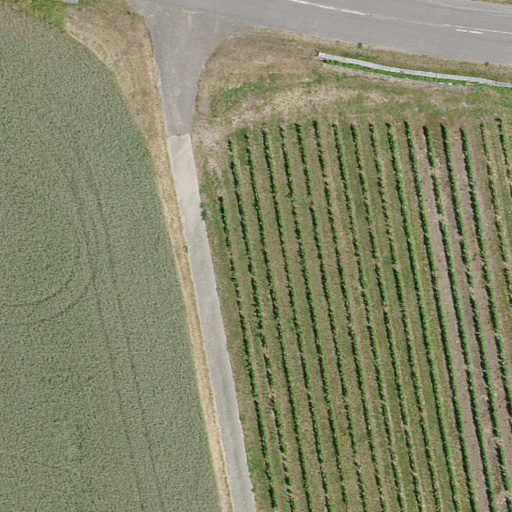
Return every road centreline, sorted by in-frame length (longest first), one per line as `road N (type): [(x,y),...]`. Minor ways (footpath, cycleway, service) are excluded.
road 1 (track): [(166,0),(169,141),(234,511)]
road 2 (track): [(511,36),(446,33),(278,0)]
